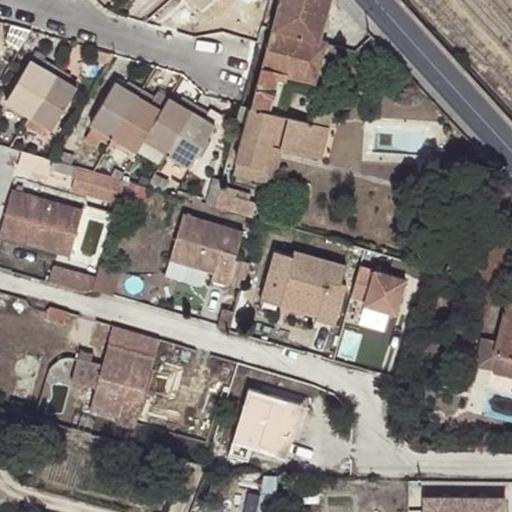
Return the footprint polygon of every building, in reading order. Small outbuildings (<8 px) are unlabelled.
[(258,23),(264,0),(250,0),(246,20),(258,23)] [(330,0),(280,0),(274,27),(319,39),(320,35),(330,0)] [(319,39),(274,27),(253,106),(269,111),(278,77),(286,80),(289,74),(317,81),(328,37),(320,35),(319,39)] [(28,113),(55,67),(41,59),(38,64),(30,60),(6,100),(28,113)] [(70,76),(55,67),(28,113),(52,126),(76,87),(68,81),(70,76)] [(115,136),(143,87),(130,79),(125,85),(115,81),(90,120),(115,136)] [(138,150),(146,138),(163,109),(154,102),(156,95),(143,87),(115,136),(138,150)] [(168,151),(197,103),(185,95),(181,102),(171,96),(163,109),(146,138),(168,151)] [(211,112),(197,103),(168,151),(190,164),(216,124),(207,118),(211,112)] [(269,111),(253,106),(239,159),(267,167),(274,142),(322,154),(329,126),(318,123),(269,111)] [(99,131),(112,139),(115,136),(90,120),(82,133),(94,140),(99,131)] [(168,151),(146,138),(138,150),(160,164),(168,151)] [(92,167),(98,157),(88,152),(83,162),(92,167)] [(0,177),(7,179),(12,158),(0,155),(0,177)] [(119,201),(126,179),(121,178),(94,170),(78,166),(73,188),(119,201)] [(164,187),(169,177),(158,171),(153,182),(164,187)] [(216,200),(221,179),(213,176),(208,198),(216,200)] [(238,183),(221,179),(216,200),(215,204),(254,215),(258,202),(234,195),(238,183)] [(147,185),(131,180),(127,195),(146,201),(150,186),(147,185)] [(0,228),(11,233),(26,191),(11,186),(0,217),(0,228)] [(66,253),(81,212),(26,191),(11,233),(66,253)] [(498,284),(511,258),(511,204),(472,277),(498,284)] [(244,229),(184,212),(171,256),(214,270),(212,277),(229,282),(244,229)] [(261,297),(281,302),(284,293),(320,304),(317,313),(316,318),(336,324),(349,283),(342,280),(348,262),(296,247),(294,253),(275,248),(261,297)] [(404,276),(361,266),(355,293),(365,295),(364,302),(396,309),(404,276)] [(284,293),(281,302),(317,313),(320,304),(284,293)] [(511,297),(509,297),(494,350),(511,354),(511,297)] [(38,311),(59,317),(61,307),(48,303),(41,301),(38,311)] [(107,321),(102,341),(122,346),(127,327),(107,321)] [(0,368),(9,371),(16,345),(0,341),(0,368)] [(148,353),(102,341),(85,403),(113,410),(119,389),(137,394),(148,353)] [(240,386),(229,439),(283,451),(294,396),(240,386)] [(257,489),(250,511),(269,511),(275,495),(257,489)] [(502,511),(503,494),(423,494),(422,511),(502,511)]
